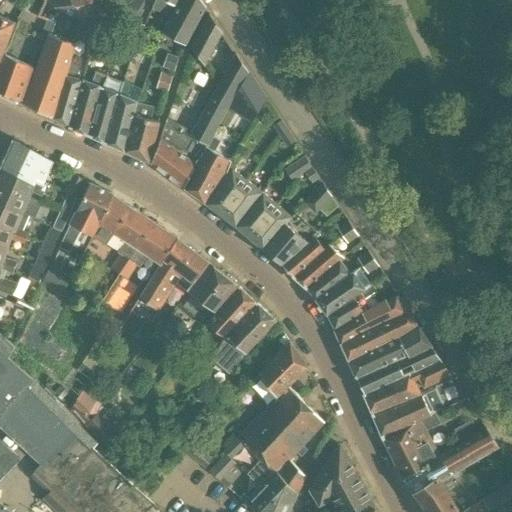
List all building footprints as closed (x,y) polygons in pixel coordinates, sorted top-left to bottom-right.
[(82,17),(90,0),(58,0),(56,4),(82,17)] [(129,0),(137,11),(143,0),(129,0)] [(153,0),(149,8),(169,18),(165,24),(163,29),(186,41),(205,5),(201,0),(153,0)] [(204,66),(222,33),(208,13),(190,45),(204,66)] [(0,58),(2,53),(5,47),(15,22),(0,14),(0,58)] [(143,21),(133,18),(125,37),(135,41),(143,21)] [(89,44),(93,33),(80,28),(75,38),(89,44)] [(66,76),(74,56),(71,55),(73,45),(47,35),(26,86),(28,87),(22,104),(52,118),(52,117),(66,76)] [(125,46),(127,41),(118,37),(114,46),(120,48),(125,46)] [(177,53),(166,49),(161,62),(172,66),(177,53)] [(2,53),(0,58),(0,90),(19,100),(31,66),(2,53)] [(160,138),(150,162),(181,185),(204,146),(206,147),(211,136),(227,108),(248,72),(235,53),(217,85),(190,134),(185,132),(187,128),(167,118),(160,138)] [(66,76),(52,117),(69,126),(84,81),(75,79),(81,58),(74,56),(66,76)] [(84,81),(69,126),(87,134),(108,76),(95,71),(90,84),(84,81)] [(167,92),(172,75),(161,72),(155,88),(167,92)] [(266,98),(248,72),(227,108),(251,122),(266,98)] [(108,76),(87,134),(106,142),(126,83),(108,76)] [(126,83),(106,142),(124,150),(135,115),(134,115),(136,102),(135,102),(141,89),(126,83)] [(135,115),(124,150),(148,160),(159,121),(135,115)] [(272,125),(279,136),(288,130),(281,119),(280,120),(272,125)] [(286,146),(295,141),(288,130),(279,136),(286,146)] [(206,147),(204,146),(181,185),(184,187),(206,202),(226,175),(230,160),(214,151),(219,141),(211,136),(206,147)] [(23,173),(31,150),(13,140),(2,164),(23,173)] [(51,160),(31,150),(23,173),(49,185),(50,184),(42,181),(51,160)] [(292,180),(304,172),(312,167),(305,156),(285,170),(292,180)] [(49,185),(23,173),(2,164),(0,168),(0,184),(29,196),(31,192),(42,196),(45,189),(48,190),(49,185)] [(311,183),(319,178),(312,167),(304,172),(311,183)] [(227,174),(226,175),(206,202),(221,214),(247,181),(231,169),(227,174)] [(71,173),(63,190),(76,196),(84,178),(71,173)] [(320,180),(302,199),(315,211),(320,206),(327,212),(336,204),(337,203),(321,179),(320,180)] [(247,181),(221,214),(235,224),(261,191),(247,181)] [(87,234),(105,190),(89,183),(68,223),(59,245),(69,250),(79,229),(87,234)] [(29,196),(0,184),(0,202),(29,215),(33,217),(39,201),(29,197),(29,196)] [(112,194),(105,190),(87,234),(92,236),(93,235),(106,244),(113,232),(127,241),(118,253),(120,254),(111,268),(119,273),(152,222),(111,195),(112,194)] [(275,203),(261,191),(235,224),(248,236),(275,203)] [(60,209),(69,213),(76,197),(67,193),(60,209)] [(0,222),(27,232),(22,230),(29,215),(0,202),(0,222)] [(275,203),(248,236),(262,247),(284,222),(290,216),(275,203)] [(69,213),(60,209),(52,226),(51,227),(61,231),(69,213)] [(293,212),(290,216),(284,222),(262,247),(264,248),(263,249),(281,264),(307,240),(313,235),(316,232),(293,212)] [(341,235),(352,227),(347,219),(336,227),(341,235)] [(0,222),(0,240),(7,243),(8,237),(23,241),(26,235),(27,232),(0,222)] [(152,222),(119,273),(126,279),(136,265),(138,266),(146,254),(160,264),(176,237),(152,222)] [(47,226),(41,241),(52,245),(58,231),(47,226)] [(358,236),(352,227),(341,235),(347,243),(358,236)] [(313,235),(307,240),(281,264),(293,276),(294,275),(324,248),(313,235)] [(176,237),(160,264),(161,264),(139,299),(158,310),(175,282),(187,291),(209,262),(207,261),(176,237)] [(7,243),(0,240),(0,262),(1,263),(0,265),(12,271),(16,261),(2,257),(5,247),(7,243)] [(41,241),(34,258),(44,263),(52,245),(41,241)] [(328,244),(324,248),(294,275),(306,287),(338,260),(343,256),(328,244)] [(362,266),(373,258),(367,250),(356,257),(362,266)] [(44,263),(34,258),(26,276),(37,281),(37,279),(44,263)] [(379,266),(373,258),(362,266),(367,273),(379,266)] [(338,260),(306,287),(315,298),(349,274),(338,260)] [(1,263),(0,262),(0,290),(12,295),(17,283),(0,277),(0,268),(12,272),(12,271),(0,265),(1,263)] [(187,291),(178,303),(206,323),(216,312),(239,286),(209,262),(187,291)] [(358,268),(349,274),(315,298),(327,313),(372,285),(371,284),(370,285),(358,268)] [(68,280),(47,271),(43,281),(47,283),(63,291),(68,280)] [(372,285),(327,313),(334,329),(366,311),(366,312),(372,308),(371,307),(377,303),(371,294),(376,291),(372,285)] [(216,312),(206,323),(223,335),(221,341),(211,357),(215,360),(256,302),(239,286),(216,312)] [(366,312),(366,311),(334,329),(340,342),(407,311),(396,295),(385,301),(384,299),(377,303),(371,307),(372,308),(366,312)] [(35,305),(18,297),(15,303),(32,311),(35,305)] [(275,319),(256,302),(215,360),(229,372),(245,353),(275,319)] [(407,311),(340,342),(348,360),(399,335),(416,324),(412,318),(407,311)] [(118,328),(109,322),(104,331),(112,336),(118,328)] [(399,335),(348,360),(357,377),(430,344),(418,326),(399,338),(398,336),(399,335)] [(112,336),(104,331),(102,330),(82,362),(92,370),(112,336)] [(0,350),(8,357),(14,345),(0,331),(0,350)] [(275,397),(307,366),(289,341),(258,373),(275,397)] [(430,344),(357,377),(356,378),(362,393),(363,393),(415,371),(441,360),(430,344)] [(0,415),(12,402),(10,400),(31,377),(8,357),(0,350),(0,415)] [(441,360),(415,371),(418,377),(422,387),(450,374),(445,366),(441,360)] [(415,371),(363,393),(372,412),(418,391),(412,379),(418,377),(415,371)] [(10,400),(12,402),(0,415),(0,426),(25,450),(39,464),(33,471),(51,488),(76,511),(157,511),(160,509),(153,503),(147,498),(136,488),(119,472),(92,448),(98,442),(68,412),(44,389),(31,377),(10,400)] [(418,391),(372,412),(382,436),(430,415),(435,413),(434,412),(444,407),(433,385),(419,392),(418,391)] [(260,413),(238,436),(246,444),(256,455),(261,459),(275,474),(289,460),(323,421),(300,399),(289,387),(260,413)] [(59,388),(53,394),(60,401),(66,394),(59,388)] [(70,409),(86,425),(95,415),(90,410),(78,398),(77,397),(70,409)] [(471,407),(467,400),(460,403),(464,411),(471,407)] [(105,444),(118,430),(99,411),(95,415),(86,425),(101,440),(105,444)] [(435,413),(430,415),(382,436),(383,438),(403,476),(439,455),(425,430),(440,423),(435,413)] [(478,432),(471,420),(455,429),(462,441),(478,432)] [(439,455),(403,476),(402,477),(411,491),(412,491),(436,478),(438,481),(462,466),(496,447),(498,446),(486,427),(478,432),(462,441),(439,455)] [(185,435),(177,444),(188,453),(199,463),(207,453),(185,435)] [(237,453),(246,444),(238,436),(223,452),(225,453),(231,459),(237,453)] [(3,511),(0,509),(0,477),(18,458),(0,441),(0,511),(3,511)] [(366,511),(374,508),(357,477),(340,443),(310,489),(319,504),(330,497),(335,504),(326,509),(327,511),(366,511)] [(225,453),(208,469),(219,479),(235,462),(231,459),(225,453)] [(275,474),(261,459),(247,474),(258,485),(284,511),(286,511),(296,492),(297,492),(305,475),(289,460),(275,474)] [(436,478),(412,491),(421,505),(426,511),(458,511),(473,503),(472,500),(478,496),(462,466),(438,481),(436,478)] [(482,498),(490,510),(490,511),(501,511),(511,506),(511,479),(498,489),(489,476),(480,482),(488,495),(482,498)] [(241,498),(245,502),(256,511),(284,511),(258,485),(247,497),(244,494),(241,498)] [(473,503),(458,511),(486,511),(490,510),(482,498),(482,497),(474,503),(473,503)]
